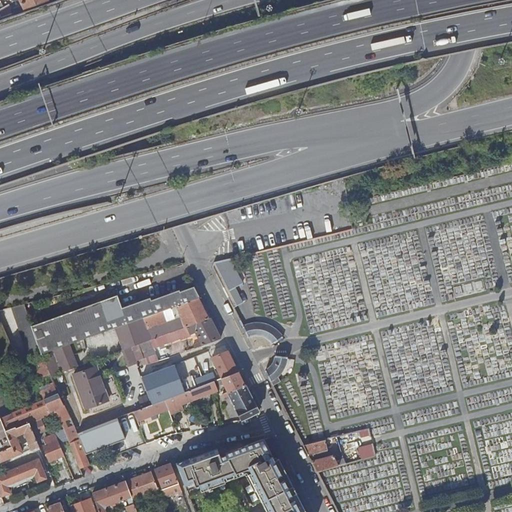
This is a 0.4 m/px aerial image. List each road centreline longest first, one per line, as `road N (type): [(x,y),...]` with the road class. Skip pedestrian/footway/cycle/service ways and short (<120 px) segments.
road 1 (motorway): [(0,161),(245,81),(511,17)]
road 2 (motorway): [(425,0),(163,70),(0,125)]
road 3 (primary): [(0,255),(286,169),(346,136)]
road 4 (motorway): [(0,209),(278,136),(346,136)]
road 5 (residential): [(322,511),(178,227)]
road 6 (residential): [(61,0),(178,227)]
road 7 (motorway): [(224,0),(0,82)]
road 8 (primary): [(346,136),(422,101),(453,75),(466,34),(460,0)]
road 9 (primary): [(346,136),(427,131),(511,111)]
road 10 (primary): [(127,0),(0,43)]
